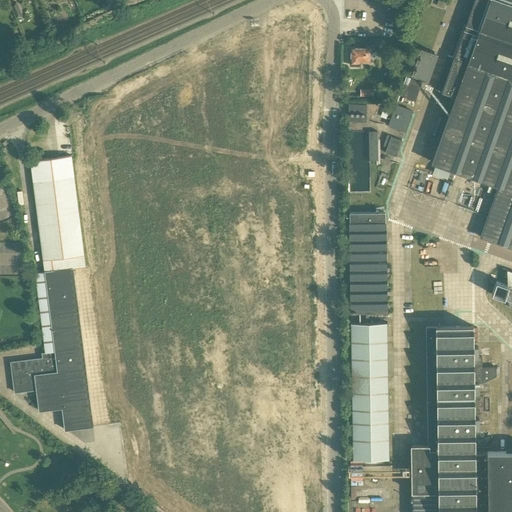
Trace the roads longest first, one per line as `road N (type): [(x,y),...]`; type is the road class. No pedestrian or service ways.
road 1 (residential): [(332,511),(333,18),(325,0)]
road 2 (residential): [(0,129),(271,0)]
road 3 (residential): [(463,0),(390,198)]
road 4 (unknown): [(445,225),(455,261),(511,342)]
